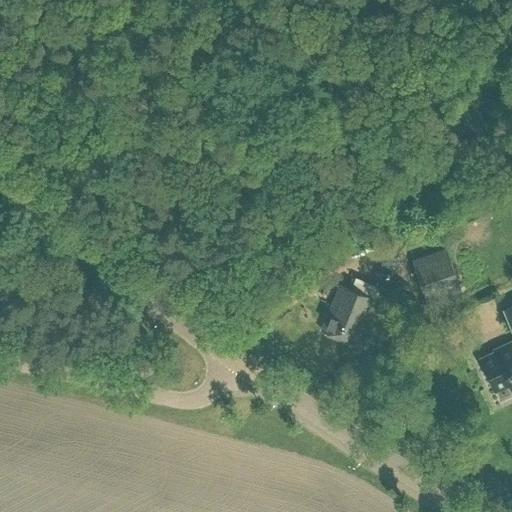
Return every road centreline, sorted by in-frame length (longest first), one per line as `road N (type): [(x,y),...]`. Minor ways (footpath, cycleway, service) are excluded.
road 1 (unclassified): [(234,363),(0,186)]
road 2 (unclassified): [(458,511),(234,363)]
road 3 (unclassified): [(234,363),(183,401),(0,358)]
